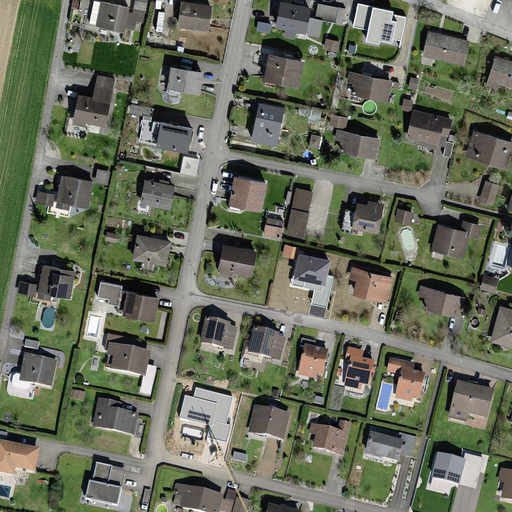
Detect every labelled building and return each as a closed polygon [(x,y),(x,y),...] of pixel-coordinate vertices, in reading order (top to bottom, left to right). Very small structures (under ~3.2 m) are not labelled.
[(127,4),(99,0),(98,0),(95,23),(123,28),(127,4)] [(135,0),(133,14),(143,16),(145,0),(135,0)] [(208,4),(176,0),(175,0),(172,25),(205,29),(208,4)] [(310,9),(281,3),(276,28),(286,30),(284,36),(294,38),(295,32),(305,34),(310,9)] [(392,12),(359,5),(354,26),(370,29),(367,40),(378,43),(379,39),(391,42),(392,38),(400,39),(405,19),(391,16),(392,12)] [(334,23),(341,24),(344,8),(336,6),(334,23)] [(271,24),(259,22),(257,30),(270,32),(271,24)] [(467,41),(427,30),(421,52),(461,62),(467,41)] [(337,41),(326,40),(325,49),(336,50),(337,41)] [(356,45),(348,44),(347,53),(356,53),(356,45)] [(302,59),(268,53),(264,76),(298,82),(302,59)] [(511,61),(494,56),(486,83),(498,86),(499,82),(511,85),(511,61)] [(201,70),(169,65),(168,70),(160,69),(158,85),(197,92),(201,70)] [(391,80),(350,71),(347,81),(356,83),(354,90),(387,98),(391,80)] [(76,92),(71,120),(103,125),(111,78),(97,75),(94,95),(76,92)] [(411,100),(404,99),(402,108),(410,109),(411,100)] [(260,102),(252,139),(273,143),(281,106),(260,102)] [(450,119),(412,110),(406,136),(436,143),(439,131),(447,133),(450,119)] [(347,118),(332,115),(331,122),(345,126),(347,118)] [(190,127),(144,120),(140,142),(187,149),(190,127)] [(511,148),(511,140),(472,130),(469,139),(474,140),(469,156),(507,167),(511,148)] [(377,138),(339,131),(336,148),(374,155),(377,138)] [(92,181),(61,174),(55,204),(66,206),(67,201),(87,205),(92,181)] [(264,181),(234,176),(229,202),(260,207),(264,181)] [(172,184),(144,178),(139,202),(167,208),(172,184)] [(485,182),(480,200),(493,203),(498,185),(485,182)] [(311,189),(296,187),(289,233),(304,235),(311,189)] [(53,194),(37,192),(35,203),(51,205),(53,194)] [(366,204),(356,202),(352,227),(376,231),(381,202),(367,200),(366,204)] [(411,212),(397,209),(395,219),(409,222),(411,212)] [(463,220),(461,229),(437,224),(431,248),(464,256),(470,232),(478,234),(480,224),(463,220)] [(169,241),(137,235),(132,257),(165,264),(169,241)] [(253,250),(221,244),(217,269),(249,275),(253,250)] [(298,248),(285,246),(283,256),(296,258),(298,248)] [(329,261),(299,255),(293,284),(315,289),(312,304),(326,306),(331,278),(326,277),(329,261)] [(73,271),(42,265),(37,292),(50,295),(51,289),(68,293),(73,271)] [(391,276),(351,267),(348,280),(353,281),(350,292),(386,301),(391,276)] [(33,284),(22,282),(20,293),(30,296),(33,284)] [(465,296),(420,285),(417,296),(425,298),(424,304),(460,313),(465,296)] [(156,296),(125,290),(120,312),(152,318),(156,296)] [(511,309),(499,306),(490,337),(511,343),(511,309)] [(236,327),(206,320),(200,343),(230,350),(236,327)] [(283,338),(253,329),(247,351),(277,360),(283,338)] [(112,338),(105,367),(144,376),(149,354),(133,350),(135,344),(112,338)] [(326,351),(304,347),(299,373),(312,376),(312,372),(322,374),(326,351)] [(358,382),(367,383),(371,361),(360,359),(361,352),(347,350),(345,358),(349,359),(344,385),(357,388),(358,382)] [(54,363),(25,356),(20,379),(49,385),(54,363)] [(415,400),(422,374),(410,371),(412,365),(389,360),(386,373),(399,375),(394,395),(415,400)] [(491,392),(457,385),(450,418),(466,421),(467,413),(486,417),(491,392)] [(231,398),(197,389),(194,398),(185,396),(180,416),(211,424),(208,437),(226,441),(230,426),(225,424),(231,398)] [(135,415),(116,411),(118,405),(93,400),(91,413),(96,415),(94,426),(132,434),(135,415)] [(287,415),(252,407),(247,431),(282,439),(287,415)] [(348,434),(310,425),(308,435),(315,437),(313,447),(343,454),(348,434)] [(371,432),(366,452),(397,459),(402,440),(371,432)] [(417,437),(400,433),(398,438),(403,439),(401,450),(404,450),(403,453),(412,456),(417,437)] [(38,448),(0,439),(0,470),(13,473),(15,465),(34,469),(38,448)] [(247,455),(235,452),(233,458),(245,461),(247,455)] [(465,459),(438,453),(432,476),(459,483),(465,459)] [(117,503),(124,469),(97,463),(93,482),(90,481),(87,496),(117,503)] [(511,472),(500,470),(498,481),(504,482),(500,498),(511,500),(511,472)] [(217,511),(222,496),(175,485),(173,494),(181,496),(179,505),(205,511),(217,511)] [(245,511),(247,503),(236,500),(232,511),(245,511)]
